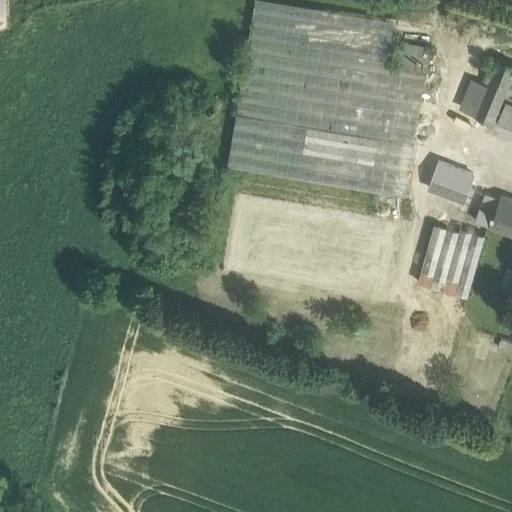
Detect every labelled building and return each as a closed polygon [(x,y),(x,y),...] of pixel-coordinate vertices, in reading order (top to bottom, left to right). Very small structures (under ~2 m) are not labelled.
[(398,21),(270,0),(255,0),(249,35),(392,59),(398,21)] [(392,59),(249,35),(237,112),(414,141),(427,65),(398,60),(392,59)] [(432,47),(401,42),(398,60),(427,65),(429,65),(432,47)] [(511,75),(511,65),(497,59),(487,84),(474,114),(493,122),(511,75)] [(457,107),(474,114),(487,84),(470,78),(457,107)] [(511,106),(506,104),(497,124),(511,130),(511,106)] [(414,141),(237,112),(228,165),(405,195),(414,141)] [(473,175),(439,162),(436,170),(470,183),(473,175)] [(228,165),(227,165),(210,267),(389,297),(401,220),(405,195),(228,165)] [(470,183),(436,170),(429,187),(464,200),(470,183)] [(486,192),(475,220),(489,225),(500,197),(486,192)] [(511,198),(501,194),(500,197),(489,225),(511,234),(511,198)] [(434,226),(401,220),(389,297),(413,301),(431,235),(434,226)] [(435,223),(434,226),(431,235),(481,249),(485,238),(435,223)] [(392,374),(388,390),(438,404),(481,249),(431,235),(413,301),(392,374)] [(355,365),(392,374),(413,301),(389,297),(210,267),(205,291),(368,318),(355,365)]
